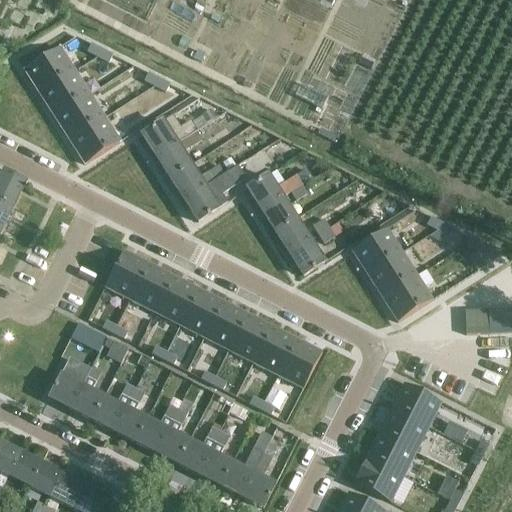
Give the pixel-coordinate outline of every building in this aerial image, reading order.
[(93,45),(89,52),(100,58),(103,51),(93,45)] [(59,50),(23,72),(39,97),(74,74),(59,50)] [(103,51),(100,58),(110,63),(114,56),(103,51)] [(199,54),(194,62),(202,66),(207,58),(199,54)] [(74,74),(40,97),(47,109),(53,117),(54,120),(89,97),(74,74)] [(149,75),(145,82),(156,88),(160,80),(149,75)] [(160,80),(156,88),(167,93),(170,86),(160,80)] [(89,97),(54,120),(69,143),(104,121),(89,97)] [(206,127),(214,122),(209,114),(200,119),(206,127)] [(104,121),(69,143),(85,168),(120,145),(104,121)] [(191,122),(170,136),(163,125),(142,138),(151,151),(147,154),(152,163),(177,147),(185,141),(198,133),(191,122)] [(317,135),(317,137),(325,141),(325,140),(328,135),(320,130),(317,135)] [(204,142),(198,133),(185,141),(191,150),(204,142)] [(177,147),(152,163),(158,171),(162,169),(170,182),(191,168),(183,156),(191,150),(185,141),(177,147)] [(238,165),(263,153),(259,144),(234,157),(238,165)] [(235,169),(230,162),(223,167),(227,174),(235,169)] [(205,189),(213,184),(225,176),(219,167),(199,180),(191,168),(170,182),(178,194),(174,197),(180,205),(205,189)] [(213,184),(219,193),(234,182),(237,187),(245,181),(237,169),(225,176),(213,184)] [(27,186),(4,174),(0,182),(0,204),(13,211),(27,186)] [(284,186),(290,195),(302,187),(296,178),(284,186)] [(269,179),(248,192),(256,205),(252,208),(258,217),(283,201),(282,200),(290,195),(284,186),(276,191),(269,179)] [(205,189),(180,205),(186,215),(190,212),(198,225),(228,206),(219,193),(213,184),(205,189)] [(308,184),(302,187),(290,195),(296,203),(308,195),(307,194),(313,191),(308,184)] [(276,236),(296,222),(283,201),(258,217),(264,225),(268,223),(276,236)] [(385,202),(374,209),(382,222),(393,214),(385,202)] [(13,211),(0,204),(0,235),(1,236),(13,211)] [(318,237),(330,229),(324,221),(312,229),(318,237)] [(432,221),(429,228),(439,233),(443,226),(432,221)] [(285,259),(310,244),(296,222),(276,236),(284,248),(280,251),(285,259)] [(338,224),(330,229),(318,237),(324,246),(344,233),(338,224)] [(443,226),(439,233),(450,239),(454,232),(443,226)] [(388,231),(353,255),(357,262),(363,271),(368,278),(404,256),(388,231)] [(472,241),(468,248),(479,254),(482,246),(472,241)] [(310,244),(285,259),(291,269),(295,266),(303,279),(324,266),(310,244)] [(111,277),(104,291),(129,304),(148,267),(145,265),(123,253),(111,277)] [(404,256),(368,278),(383,302),(418,279),(404,256)] [(148,267),(129,304),(154,317),(173,280),(166,276),(148,267)] [(418,279),(383,302),(384,305),(390,313),(396,322),(398,326),(434,303),(418,279)] [(173,280),(154,317),(179,329),(198,292),(188,287),(173,280)] [(318,286),(313,296),(337,308),(342,298),(318,286)] [(198,292),(179,329),(203,342),(223,305),(198,292)] [(223,305),(203,342),(228,354),(247,318),(223,305)] [(511,311),(502,312),(500,312),(502,336),(504,336),(511,335),(511,311)] [(490,313),(488,313),(488,325),(489,337),(492,336),(502,336),(500,312),(490,313)] [(488,313),(464,314),(465,326),(488,325),(488,313)] [(247,318),(228,354),(253,367),(272,330),(247,318)] [(105,324),(102,332),(112,337),(116,329),(105,324)] [(488,325),(465,326),(465,338),(489,337),(488,325)] [(116,329),(112,337),(122,343),(126,335),(116,329)] [(272,330),(253,367),(278,380),(297,343),(272,330)] [(297,343),(278,380),(303,393),(322,356),(297,343)] [(114,344),(107,358),(121,365),(128,351),(114,344)] [(155,350),(151,357),(161,363),(165,355),(155,350)] [(165,355),(161,363),(172,368),(176,360),(165,355)] [(142,358),(137,366),(145,370),(150,362),(142,358)] [(48,401),(70,413),(92,370),(83,365),(73,384),(60,378),(48,401)] [(70,413),(91,424),(103,400),(90,393),(100,374),(92,370),(70,413)] [(204,375),(200,383),(211,388),(215,380),(204,375)] [(215,380),(211,388),(221,393),(225,385),(215,380)] [(404,386),(391,412),(428,431),(441,405),(404,386)] [(91,424),(113,434),(135,391),(125,387),(115,406),(103,400),(91,424)] [(113,434),(134,445),(146,422),(133,415),(143,396),(135,391),(113,434)] [(253,400),(249,408),(259,413),(263,405),(253,400)] [(182,402),(177,413),(155,456),(176,467),(189,443),(176,437),(192,407),(182,402)] [(263,405),(259,413),(269,418),(273,410),(263,405)] [(134,445),(155,456),(177,413),(168,408),(158,428),(146,422),(134,445)] [(391,412),(379,437),(416,455),(428,431),(391,412)] [(455,435),(456,433),(447,428),(442,437),(451,442),(455,435)] [(176,467),(198,478),(220,435),(211,430),(201,450),(189,443),(176,467)] [(198,478),(219,489),(231,465),(219,459),(229,439),(220,435),(198,478)] [(379,437),(366,461),(403,480),(416,455),(379,437)] [(481,444),(475,455),(482,458),(488,448),(481,444)] [(0,493),(20,455),(0,445),(0,493)] [(263,457),(262,457),(240,500),(263,511),(275,488),(261,481),(277,451),(268,446),(263,457)] [(219,489),(240,500),(262,457),(254,452),(244,472),(231,465),(219,489)] [(41,466),(20,455),(0,493),(0,498),(7,503),(12,492),(4,487),(8,479),(29,490),(41,466)] [(475,455),(470,465),(477,469),(482,458),(475,455)] [(275,472),(281,475),(288,461),(283,458),(275,472)] [(366,461),(353,487),(390,505),(403,480),(366,461)] [(62,477),(41,466),(29,490),(50,501),(62,477)] [(50,501),(46,508),(52,511),(56,511),(60,505),(72,511),(84,488),(62,477),(50,501)] [(98,511),(106,499),(84,488),(72,511),(98,511)] [(455,493),(450,504),(457,507),(463,497),(455,493)] [(381,511),(349,495),(340,511),(381,511)]
